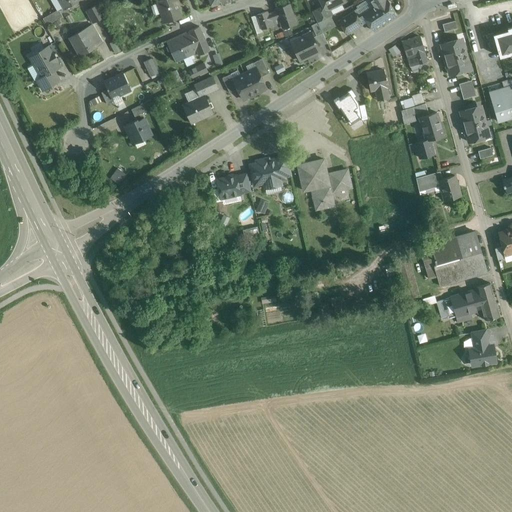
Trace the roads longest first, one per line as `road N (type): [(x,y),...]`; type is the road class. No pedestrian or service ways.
road 1 (residential): [(58,250),(422,10)]
road 2 (primary): [(210,511),(142,411),(58,250)]
road 3 (residential): [(422,10),(484,226)]
road 4 (residential): [(88,154),(83,74),(199,20)]
